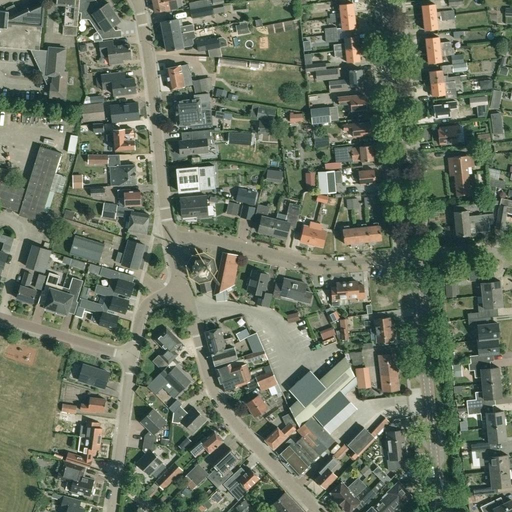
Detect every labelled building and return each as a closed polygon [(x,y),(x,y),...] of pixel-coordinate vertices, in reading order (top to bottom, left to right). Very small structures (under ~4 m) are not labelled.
[(63,35),(77,36),(79,0),(54,0),(55,1),(58,1),(57,4),(66,5),(64,23),(63,23),(63,27),(63,35)] [(91,0),(79,0),(79,12),(79,13),(81,13),(80,19),(89,19),(94,26),(99,22),(99,23),(115,12),(109,2),(101,7),(97,0),(91,0)] [(152,0),(155,12),(165,10),(165,9),(177,6),(177,8),(181,7),(183,4),(181,0),(152,0)] [(202,0),(189,3),(190,9),(209,7),(207,0),(202,0)] [(340,4),(341,17),(354,15),(353,3),(340,4)] [(0,46),(31,49),(40,70),(35,69),(35,74),(42,74),(44,79),(48,78),(47,75),(54,75),(53,84),(51,84),(50,97),(65,98),(67,72),(63,72),(65,49),(49,47),(49,50),(40,50),(44,5),(43,4),(30,11),(28,8),(18,13),(16,8),(9,11),(0,10),(0,46)] [(435,4),(423,5),(424,18),(437,16),(435,4)] [(190,9),(192,19),(214,14),(213,6),(209,7),(190,9)] [(103,39),(118,36),(115,28),(114,26),(122,21),(115,12),(99,23),(99,22),(94,26),(97,31),(93,33),(95,41),(102,40),(103,39)] [(341,17),(343,29),(355,28),(354,15),(341,17)] [(437,16),(424,18),(425,30),(438,29),(437,16)] [(164,36),(195,30),(193,24),(182,26),(182,27),(179,27),(178,19),(161,22),(164,36)] [(240,33),(249,33),(250,24),(240,24),(240,33)] [(338,34),(337,27),(324,28),(325,35),(337,34),(338,34)] [(182,41),(194,38),(196,36),(195,30),(164,36),(167,50),(183,47),(182,41)] [(325,35),(326,42),(338,41),(337,34),(325,35)] [(334,44),(334,51),(358,48),(357,36),(344,37),(345,44),(334,44)] [(198,52),(220,47),(219,37),(196,41),(198,52)] [(426,38),(428,51),(452,48),(451,41),(440,43),(439,37),(426,38)] [(118,59),(131,58),(129,44),(113,46),(113,40),(99,42),(101,57),(109,56),(110,64),(119,63),(118,59)] [(360,60),(358,48),(334,51),(335,57),(346,56),(347,62),(360,60)] [(429,63),(442,62),(441,56),(454,54),(454,48),(452,48),(428,51),(429,63)] [(451,56),(452,64),(464,63),(463,54),(451,56)] [(247,61),(218,57),(218,63),(246,67),(247,61)] [(305,65),(306,72),(322,70),(326,70),(325,62),(305,65)] [(452,65),(453,72),(468,70),(467,63),(452,65)] [(170,89),(193,84),(188,64),(180,66),(166,68),(170,89)] [(338,78),(337,69),(326,70),(322,70),(323,79),(338,78)] [(351,86),(363,85),(361,69),(349,71),(350,79),(329,82),(329,88),(351,85),(351,86)] [(443,70),(430,71),(432,83),(444,82),(443,70)] [(114,95),(136,92),(134,78),(120,80),(119,73),(101,75),(103,89),(113,88),(114,95)] [(196,93),(212,90),(211,86),(206,87),(204,78),(193,81),(196,93)] [(449,82),(432,83),(433,96),(446,95),(445,89),(460,87),(460,80),(449,82)] [(492,80),(480,81),(480,89),(492,89),(492,80)] [(493,90),(492,97),(500,98),(501,91),(493,90)] [(195,110),(201,109),(200,103),(210,102),(209,93),(194,95),(194,99),(175,101),(176,111),(195,109),(195,110)] [(351,112),(367,110),(365,96),(358,97),(358,95),(350,95),(350,96),(342,97),(342,103),(350,102),(351,112)] [(485,97),(478,98),(478,106),(477,106),(478,114),(479,113),(485,113),(487,105),(486,105),(485,97)] [(450,108),(458,107),(457,101),(443,103),(443,105),(434,106),(435,118),(451,116),(450,108)] [(85,122),(106,119),(104,102),(83,104),(85,122)] [(113,122),(139,119),(137,103),(111,106),(113,122)] [(256,118),(274,121),(275,109),(258,106),(256,118)] [(312,124),(331,122),(329,107),(310,109),(312,124)] [(202,123),(201,109),(195,110),(195,109),(176,111),(178,126),(202,123)] [(491,114),(492,122),(502,121),(501,113),(491,114)] [(260,120),(259,133),(275,134),(276,122),(260,120)] [(353,137),(371,135),(369,122),(343,125),(344,131),(352,130),(353,137)] [(94,133),(104,132),(104,123),(94,124),(94,133)] [(457,133),(461,132),(460,125),(440,128),(440,130),(439,130),(441,143),(458,141),(457,133)] [(115,150),(135,149),(135,147),(137,145),(137,142),(134,141),(133,129),(114,130),(114,134),(107,134),(108,141),(115,140),(115,150)] [(209,152),(208,145),(212,145),(210,130),(191,132),(192,140),(179,141),(181,155),(209,152)] [(228,144),(251,145),(252,134),(229,132),(228,144)] [(489,134),(479,135),(480,144),(490,142),(489,134)] [(41,221),(56,173),(62,152),(41,146),(27,189),(4,182),(7,170),(0,167),(0,205),(20,212),(19,215),(41,221)] [(351,146),(339,148),(341,162),(353,161),(362,160),(362,162),(373,160),(372,147),(371,146),(361,147),(361,148),(352,149),(351,146)] [(434,153),(428,155),(427,149),(417,151),(419,162),(426,160),(427,168),(437,166),(434,153)] [(88,164),(108,163),(108,155),(88,155),(88,164)] [(467,166),(474,166),(473,155),(448,158),(450,176),(455,175),(457,195),(470,194),(467,166)] [(112,185),(136,184),(135,164),(110,166),(112,185)] [(180,191),(207,189),(206,177),(215,176),(214,169),(214,166),(206,167),(178,169),(180,191)] [(266,180),(281,182),(282,172),(267,170),(266,180)] [(360,185),(376,183),(374,170),(353,173),(353,178),(359,177),(360,185)] [(334,193),(332,171),(317,172),(319,194),(334,193)] [(86,174),(75,175),(76,187),(86,186),(86,174)] [(307,189),(315,188),(315,176),(307,177),(307,189)] [(504,189),(506,181),(489,178),(490,186),(504,189)] [(91,197),(106,196),(105,188),(91,189),(91,197)] [(257,192),(239,188),(236,201),(254,205),(257,192)] [(125,206),(141,205),(140,190),(130,191),(130,189),(118,190),(118,198),(125,198),(125,206)] [(508,196),(511,196),(511,200),(501,198),(500,204),(511,207),(511,190),(509,190),(508,196)] [(200,217),(208,217),(206,196),(181,198),(182,217),(199,216),(200,217)] [(101,217),(115,219),(117,205),(104,202),(101,217)] [(276,220),(273,235),(287,238),(289,229),(295,230),(301,205),(290,203),(285,222),(276,220)] [(511,207),(500,204),(500,205),(499,205),(495,229),(504,230),(507,213),(509,213),(508,220),(511,220),(511,207)] [(253,220),(256,207),(243,205),(240,217),(253,220)] [(273,235),(276,220),(267,218),(269,207),(258,205),(254,220),(261,222),(258,231),(273,235)] [(146,234),(149,214),(133,212),(133,210),(128,209),(128,208),(118,206),(116,215),(126,217),(126,213),(131,214),(128,231),(146,234)] [(492,213),(489,214),(469,216),(468,210),(454,212),(451,212),(452,220),(455,219),(455,224),(492,220),(493,220),(492,213)] [(454,236),(457,235),(457,236),(471,235),(471,233),(490,231),(490,225),(494,224),(494,220),(492,220),(455,224),(456,229),(453,229),(454,236)] [(312,244),(317,224),(314,224),(313,228),(305,226),(301,241),(312,244)] [(317,224),(312,244),(323,247),(327,231),(318,229),(319,225),(317,224)] [(368,227),(370,245),(376,244),(375,241),(382,240),(380,225),(368,227)] [(370,245),(368,227),(355,228),(357,246),(364,246),(363,242),(369,241),(369,245),(370,245)] [(357,246),(355,228),(343,229),(345,244),(351,244),(351,247),(357,246)] [(99,262),(105,244),(75,235),(70,253),(99,262)] [(7,236),(5,242),(13,245),(15,239),(7,236)] [(138,268),(144,245),(129,240),(122,264),(138,268)] [(45,272),(51,250),(34,245),(27,266),(45,272)] [(0,282),(2,277),(0,276),(0,272),(1,268),(4,269),(8,254),(0,251),(0,282)] [(240,256),(224,253),(215,294),(234,284),(240,256)] [(200,276),(207,275),(210,269),(210,262),(203,258),(196,260),(192,265),(194,271),(200,276)] [(123,283),(125,275),(104,268),(101,276),(113,279),(109,290),(120,293),(131,297),(134,286),(123,283)] [(268,306),(271,294),(264,293),(269,275),(264,274),(263,272),(261,271),(259,271),(257,272),(253,271),(251,278),(249,279),(248,284),(249,285),(248,292),(256,294),(258,296),(256,303),(268,306)] [(483,295),(501,293),(500,280),(488,282),(487,272),(469,274),(470,281),(481,280),(483,295)] [(22,286),(18,298),(34,303),(38,291),(29,288),(33,275),(27,273),(22,286)] [(54,310),(56,310),(63,287),(57,285),(59,276),(49,273),(44,291),(49,292),(44,307),(46,307),(45,309),(53,312),(54,310)] [(40,274),(37,281),(44,283),(46,276),(40,274)] [(71,299),(76,301),(83,281),(73,277),(69,289),(63,287),(56,310),(57,311),(57,313),(65,315),(65,313),(67,314),(71,299)] [(310,303),(312,293),(304,291),(306,284),(284,279),(283,285),(276,284),(273,297),(280,299),(281,296),(294,299),(310,303)] [(212,291),(209,280),(201,282),(204,293),(212,291)] [(347,283),(348,298),(357,297),(357,299),(365,298),(364,285),(358,285),(358,282),(347,283)] [(348,298),(347,283),(337,284),(337,287),(331,287),(333,305),(340,304),(340,298),(348,298)] [(457,294),(459,285),(452,284),(450,293),(457,294)] [(117,301),(120,293),(109,290),(98,286),(95,294),(107,298),(104,308),(108,309),(125,315),(129,304),(117,301)] [(491,317),(490,307),(503,306),(501,293),(483,295),(484,303),(478,303),(479,312),(468,313),(468,319),(484,317),(491,317)] [(168,307),(165,297),(156,300),(159,310),(168,307)] [(92,324),(113,331),(117,320),(105,317),(108,309),(104,308),(86,302),(83,310),(95,314),(92,324)] [(325,311),(330,322),(339,319),(333,308),(325,311)] [(485,324),(484,317),(468,319),(469,326),(478,325),(480,340),(498,338),(499,338),(498,323),(485,324)] [(371,331),(392,329),(390,318),(374,320),(375,328),(371,329),(371,331)] [(301,354),(307,351),(298,325),(291,327),(301,354)] [(152,360),(162,371),(178,354),(174,350),(181,342),(167,328),(156,339),(166,349),(160,354),(159,354),(152,360)] [(214,366),(237,359),(232,338),(223,340),(220,328),(205,332),(211,355),(211,354),(214,366)] [(392,329),(371,331),(371,334),(376,333),(377,342),(393,341),(392,329)] [(256,333),(247,337),(254,353),(263,350),(256,333)] [(471,363),(469,363),(482,362),(487,361),(486,354),(499,353),(498,338),(480,340),(477,340),(479,355),(470,356),(471,363)] [(263,350),(254,353),(256,360),(266,356),(263,350)] [(353,365),(363,363),(362,351),(349,353),(350,359),(352,359),(353,365)] [(280,358),(278,353),(271,355),(272,361),(280,358)] [(383,391),(398,390),(394,354),(379,355),(383,391)] [(315,413),(355,376),(346,356),(290,408),(299,427),(315,413)] [(303,375),(309,373),(303,359),(297,362),(303,375)] [(511,368),(510,361),(502,363),(504,372),(511,369),(511,368)] [(482,384),(500,382),(499,367),(482,369),(482,362),(469,363),(470,370),(474,370),(475,377),(482,377),(482,384)] [(105,388),(110,373),(84,364),(79,380),(105,388)] [(220,380),(248,370),(246,364),(232,369),(230,364),(216,369),(220,380)] [(172,369),(168,365),(162,371),(158,375),(163,379),(165,378),(179,392),(191,381),(175,366),(172,369)] [(368,388),(365,367),(356,368),(358,389),(368,388)] [(463,367),(455,368),(456,376),(463,376),(463,367)] [(219,380),(223,391),(247,384),(246,380),(251,379),(248,370),(219,380)] [(255,377),(259,386),(276,378),(272,370),(256,377),(255,377)] [(261,391),(275,386),(277,393),(282,391),(276,378),(259,386),(261,391)] [(486,405),(485,398),(502,397),(500,382),(482,384),(483,391),(475,392),(476,399),(473,400),(473,401),(467,401),(468,407),(486,405)] [(353,406),(340,391),(312,416),(327,430),(353,406)] [(269,408),(259,395),(247,403),(250,409),(249,410),(254,418),(269,408)] [(105,411),(106,399),(90,397),(89,405),(82,404),(81,410),(95,412),(96,410),(105,411)] [(187,408),(194,403),(190,397),(183,403),(187,408)] [(76,413),(77,405),(63,404),(62,412),(76,413)] [(182,413),(185,410),(180,405),(173,413),(172,422),(179,423),(181,420),(193,432),(206,419),(194,407),(188,413),(185,415),(182,413)] [(481,413),(482,420),(485,420),(485,426),(487,426),(488,427),(505,426),(503,411),(486,412),(486,405),(468,407),(469,414),(481,413)] [(212,410),(216,420),(224,418),(221,407),(212,410)] [(290,408),(291,412),(282,417),(287,427),(282,432),(278,427),(265,439),(274,449),(296,428),(297,429),(299,427),(290,408)] [(144,441),(156,443),(157,437),(154,434),(166,422),(153,409),(141,422),(150,430),(145,435),(144,441)] [(277,452),(298,475),(335,441),(324,428),(312,416),(299,427),(297,429),(304,436),(296,443),(291,439),(277,452)] [(87,437),(101,439),(102,428),(100,428),(100,422),(87,421),(86,427),(89,427),(87,437)] [(505,426),(488,427),(488,430),(486,430),(487,436),(488,436),(489,442),(506,440),(505,426)] [(375,439),(363,427),(347,444),(354,451),(359,456),(375,439)] [(387,459),(388,470),(396,469),(401,464),(400,459),(405,458),(402,430),(387,432),(389,459),(387,459)] [(210,453),(223,442),(215,432),(208,438),(206,437),(191,451),(197,457),(207,449),(210,453)] [(101,439),(87,437),(86,447),(84,447),(83,453),(96,454),(97,449),(99,449),(101,439)] [(150,475),(152,473),(155,477),(166,467),(162,463),(163,462),(152,452),(155,449),(156,443),(144,441),(143,451),(146,454),(138,463),(150,475)] [(471,444),(472,451),(487,449),(487,443),(471,444)] [(215,464),(212,466),(222,476),(214,483),(217,487),(232,473),(229,471),(241,459),(230,448),(218,460),(219,460),(215,464)] [(491,449),(475,451),(476,458),(479,457),(480,466),(489,464),(490,472),(509,470),(507,454),(492,456),(491,449)] [(359,456),(354,451),(350,455),(355,460),(359,456)] [(66,460),(87,467),(90,459),(68,452),(66,460)] [(331,470),(338,464),(333,458),(319,472),(321,474),(316,479),(320,483),(320,485),(322,487),(324,487),(326,488),(337,476),(331,470)] [(60,471),(58,479),(68,481),(66,489),(72,491),(71,493),(79,495),(80,492),(90,495),(90,494),(92,495),(94,488),(92,487),(94,480),(85,477),(87,467),(66,460),(65,461),(63,460),(60,471)] [(183,470),(175,463),(156,481),(164,490),(183,470)] [(186,475),(192,480),(204,469),(198,463),(186,475)] [(391,479),(378,466),(373,471),(386,484),(391,479)] [(204,469),(192,480),(197,485),(209,474),(204,469)] [(243,494),(260,479),(258,477),(259,477),(259,475),(257,472),(255,472),(254,473),(251,469),(239,480),(241,483),(237,487),(243,494)] [(365,479),(371,473),(367,470),(361,476),(365,479)] [(509,470),(490,472),(492,487),(511,485),(509,470)] [(340,503),(362,482),(358,478),(348,488),(342,482),(331,493),(329,495),(334,500),(335,498),(340,503)] [(348,511),(350,511),(361,502),(360,501),(355,496),(366,486),(362,482),(340,503),(344,507),(342,508),(345,511),(348,511)] [(372,507),(366,511),(391,511),(394,510),(396,511),(410,497),(405,492),(407,490),(399,482),(382,497),(384,499),(380,502),(378,503),(377,504),(377,505),(373,508),(372,507)] [(190,492),(186,488),(182,492),(186,496),(190,492)] [(361,502),(365,506),(377,493),(373,489),(360,501),(361,502)] [(83,511),(85,508),(79,507),(81,501),(64,496),(64,497),(50,492),(49,495),(58,498),(63,500),(61,507),(68,509),(67,511),(83,511)] [(216,492),(211,496),(218,503),(222,499),(216,492)] [(272,506),(275,509),(277,511),(300,511),(302,511),(286,494),(272,506)] [(246,498),(238,505),(243,511),(247,511),(254,507),(246,498)] [(511,511),(511,502),(511,499),(494,507),(491,501),(480,506),(482,511),(511,511)] [(203,504),(208,510),(213,505),(208,500),(203,504)]
